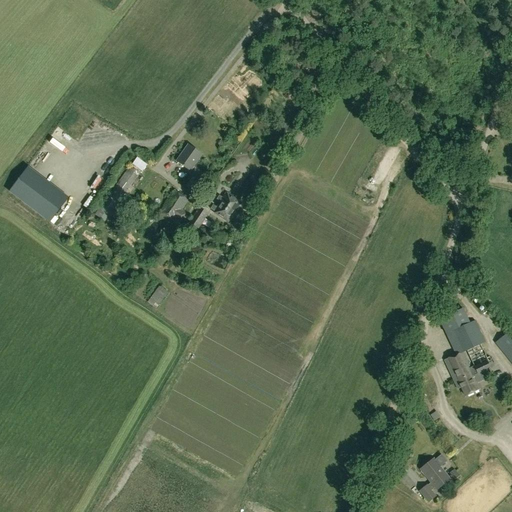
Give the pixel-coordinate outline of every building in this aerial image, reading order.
[(190,171),(202,154),(189,145),(177,162),(190,171)] [(104,221),(140,173),(129,166),(94,215),(104,221)] [(10,192),(49,222),(68,198),(28,168),(10,192)] [(100,174),(90,179),(94,189),(105,185),(100,174)] [(179,223),(186,212),(182,209),(188,200),(174,191),(160,212),(174,222),(175,220),(179,223)] [(240,203),(226,194),(223,198),(219,195),(216,199),(220,202),(217,208),(213,205),(210,209),(214,212),(228,222),(240,203)] [(203,205),(192,223),(201,228),(212,211),(203,205)] [(53,222),(60,228),(68,217),(61,212),(53,222)] [(470,323),(463,308),(439,319),(455,355),(444,360),(457,390),(461,388),(464,396),(480,389),(474,375),(490,367),(489,365),(494,363),(492,359),(491,360),(490,357),(487,358),(481,344),(485,342),(475,320),(470,323)] [(507,334),(490,309),(482,315),(499,340),(495,343),(511,364),(511,338),(508,333),(507,334)] [(492,367),(484,371),(491,384),(499,380),(492,367)] [(437,490),(449,480),(433,459),(420,469),(431,483),(427,487),(426,486),(420,491),(429,502),(435,497),(429,490),(434,487),(437,490)]
